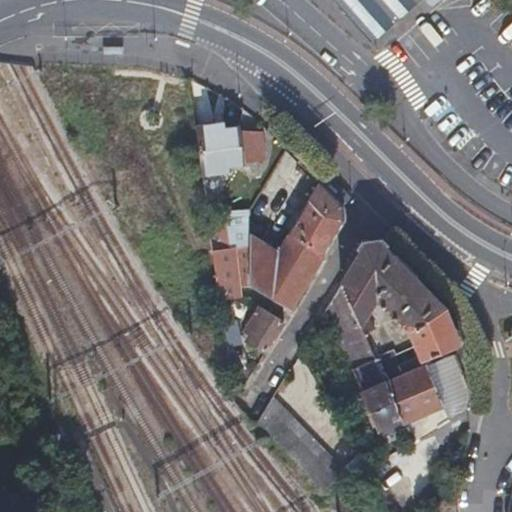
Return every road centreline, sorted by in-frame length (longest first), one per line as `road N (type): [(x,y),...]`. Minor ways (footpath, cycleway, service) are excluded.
road 1 (secondary): [(511,249),(441,202),(295,67),(212,24)]
road 2 (secondary): [(271,65),(445,226)]
road 3 (residential): [(271,65),(266,85),(374,210)]
road 4 (residential): [(374,210),(347,241),(283,360)]
road 5 (unclassified): [(511,220),(449,173),(384,106)]
road 6 (unclassified): [(280,0),(384,106)]
road 7 (residential): [(495,297),(511,430)]
